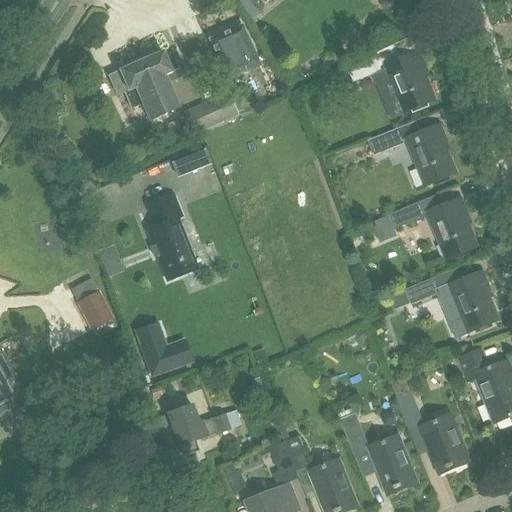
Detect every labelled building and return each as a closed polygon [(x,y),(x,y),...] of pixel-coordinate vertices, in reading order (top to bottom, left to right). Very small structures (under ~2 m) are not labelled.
[(258,0),(266,10),(277,0),(258,0)] [(382,0),(382,5),(385,10),(391,11),(396,7),(397,2),(395,0),(382,0)] [(242,25),(208,40),(225,80),(259,65),(242,25)] [(348,71),(330,79),(335,89),(352,81),(353,83),(385,68),(404,114),(435,102),(422,69),(424,68),(418,52),(399,60),(393,46),(346,68),(348,71)] [(118,71),(107,76),(115,96),(123,93),(129,108),(141,105),(148,120),(177,107),(167,84),(182,78),(178,69),(170,73),(161,52),(118,71)] [(237,113),(229,96),(184,116),(192,134),(237,113)] [(402,140),(406,139),(421,133),(415,121),(367,141),(374,156),(404,144),(402,140)] [(421,133),(406,139),(425,186),(457,174),(443,140),(445,139),(439,126),(421,133)] [(172,164),(178,177),(209,164),(204,151),(172,164)] [(144,203),(153,228),(146,231),(167,282),(196,270),(176,219),(181,217),(172,192),(144,203)] [(424,214),(429,213),(442,208),(437,195),(388,214),(389,217),(395,229),(425,217),(424,214)] [(442,208),(429,213),(449,261),(480,248),(466,215),(469,214),(463,199),(442,208)] [(394,230),(395,229),(389,217),(372,224),(379,244),(396,237),(394,230)] [(488,297),(491,296),(481,273),(449,286),(467,333),(497,321),(488,297)] [(441,276),(404,290),(409,303),(411,306),(446,291),(441,276)] [(76,303),(90,330),(112,320),(97,292),(77,302),(76,303)] [(368,296),(371,303),(380,300),(377,292),(368,296)] [(174,368),(166,344),(159,323),(136,331),(152,376),(174,368)] [(359,329),(359,339),(369,339),(369,329),(359,329)] [(418,346),(425,365),(443,358),(435,340),(418,346)] [(468,383),(476,380),(474,375),(490,368),(483,350),(458,359),(468,383)] [(0,416),(26,403),(0,352),(0,416)] [(222,367),(220,360),(198,368),(201,376),(222,367)] [(474,375),(476,380),(494,425),(511,417),(511,376),(511,375),(511,368),(509,361),(490,368),(474,375)] [(264,393),(259,379),(250,382),(255,396),(264,393)] [(392,384),(397,397),(410,392),(405,379),(392,384)] [(151,391),(154,398),(161,396),(159,389),(151,391)] [(410,430),(420,427),(425,425),(412,392),(410,392),(397,397),(410,430)] [(191,406),(167,414),(177,446),(180,445),(183,455),(197,451),(194,441),(217,433),(217,435),(230,430),(228,425),(234,423),(231,413),(212,419),(197,424),(191,406)] [(354,453),(368,448),(368,447),(369,447),(356,414),(341,419),(354,453)] [(425,425),(420,427),(439,476),(471,464),(452,414),(425,425)] [(240,436),(251,432),(247,419),(236,422),(240,436)] [(293,421),(279,427),(285,442),(299,437),(293,421)] [(368,447),(368,448),(387,496),(419,484),(400,435),(369,447),(368,447)] [(285,442),(260,452),(262,456),(271,452),(279,472),(273,474),(278,487),(300,479),(297,472),(307,468),(311,466),(299,437),(285,442)] [(167,446),(151,451),(162,476),(175,470),(167,446)] [(310,470),(326,511),(345,511),(359,507),(340,458),(310,470)] [(147,491),(157,479),(141,467),(131,479),(147,491)] [(34,491),(40,503),(58,494),(51,482),(34,491)] [(88,508),(100,501),(90,482),(78,488),(88,508)] [(247,503),(250,511),(288,511),(298,508),(289,486),(247,503)] [(82,505),(77,493),(64,499),(70,511),(82,505)]
